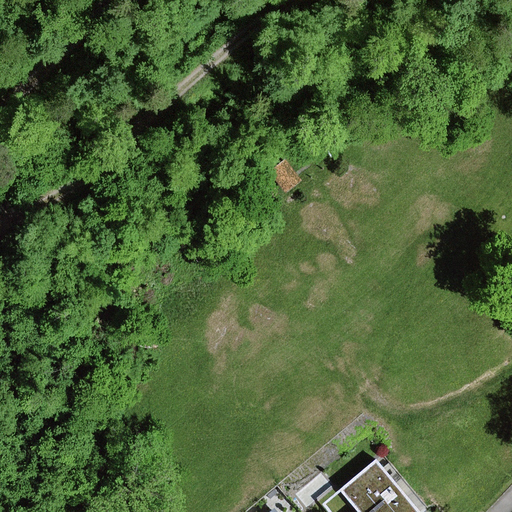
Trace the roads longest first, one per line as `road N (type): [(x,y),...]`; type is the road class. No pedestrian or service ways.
road 1 (track): [(0,229),(107,165),(237,41),(303,0)]
road 2 (track): [(113,0),(0,108)]
